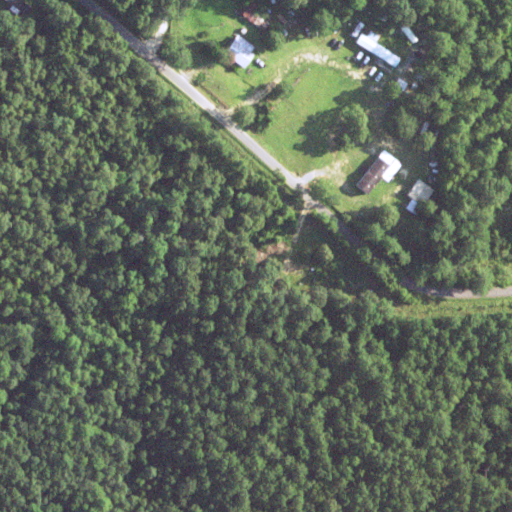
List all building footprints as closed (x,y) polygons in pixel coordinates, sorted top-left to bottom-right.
[(261,31),(251,24),(250,25),(243,19),(237,11),(249,1),(255,8),(251,11),(267,24),(261,31)] [(282,19),(281,21),(278,18),(281,15),(280,14),(283,10),(293,20),(290,23),(289,22),(287,24),(282,19)] [(216,18),(218,14),(236,25),(234,29),(216,18)] [(372,43),(398,59),(392,68),(353,43),(359,34),(364,37),(367,32),(376,37),(372,43)] [(221,54),(236,35),(252,47),(248,53),(252,56),(241,69),(221,54)] [(380,151),(385,147),(393,158),(388,161),(380,151)] [(354,186),(377,158),(388,167),(365,195),(354,186)] [(403,196),(407,198),(401,209),(413,216),(429,188),(412,179),(403,196)]
